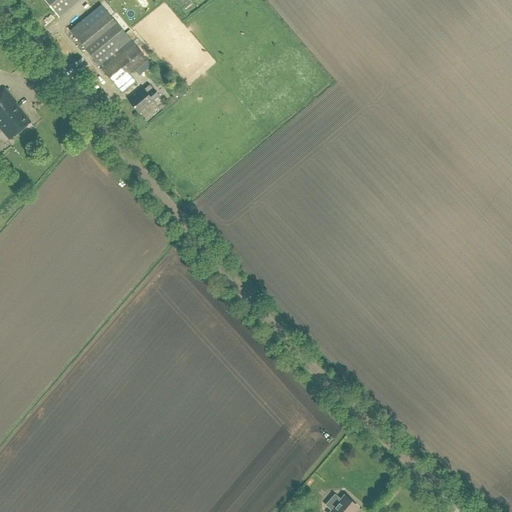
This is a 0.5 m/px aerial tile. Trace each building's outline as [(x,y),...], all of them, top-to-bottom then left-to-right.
[(80,0),(44,0),(59,18),(80,0)] [(147,61),(101,5),(70,31),(122,94),(137,82),(130,75),(147,61)] [(160,97),(150,85),(144,90),(144,89),(138,94),(139,95),(130,102),(139,113),(153,101),(154,103),(160,97)] [(16,102),(4,89),(0,92),(0,127),(5,133),(5,132),(11,139),(30,122),(15,104),(16,102)] [(0,217),(0,223),(4,228),(13,222),(6,213),(0,217)] [(353,511),(359,506),(346,496),(343,500),(339,496),(335,497),(330,502),(330,506),(334,510),(332,511),(353,511)]
